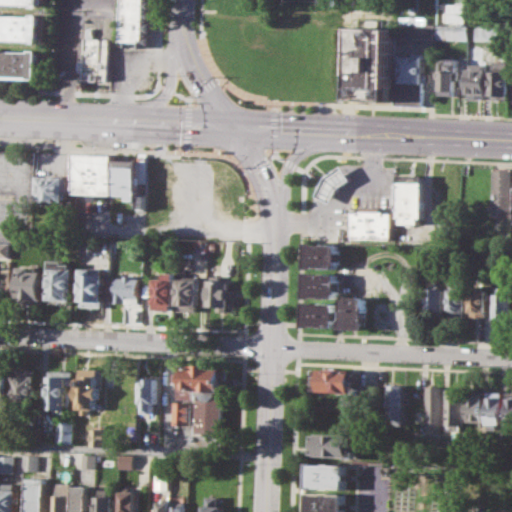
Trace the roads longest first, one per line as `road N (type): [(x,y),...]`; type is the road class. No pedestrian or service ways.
road 1 (secondary): [(263,511),(276,215)]
road 2 (primary): [(233,125),(511,137)]
road 3 (residential): [(0,334),(270,347)]
road 4 (residential): [(270,347),(511,356)]
road 5 (primary): [(0,114),(233,125)]
